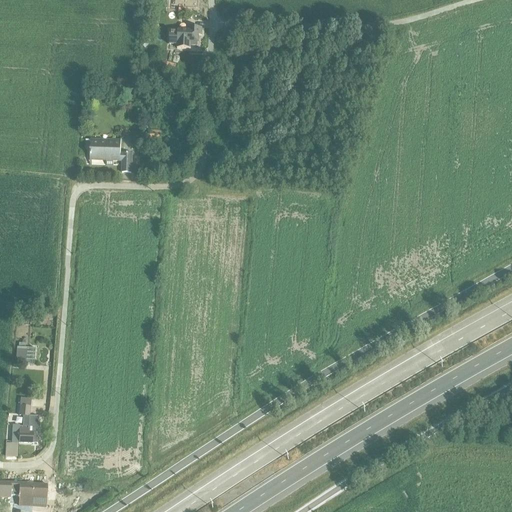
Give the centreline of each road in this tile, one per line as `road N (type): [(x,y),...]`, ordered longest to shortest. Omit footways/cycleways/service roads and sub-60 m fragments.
road 1 (unclassified): [(210,24),(203,166),(192,183),(173,189),(81,189),(73,198),(52,446),(28,467),(0,467)]
road 2 (tertiary): [(511,268),(273,405),(114,511)]
road 3 (motorway): [(511,311),(181,511)]
road 4 (motorway): [(236,511),(511,346)]
road 5 (unclassified): [(483,0),(404,24),(210,24)]
road 6 (unclassified): [(511,387),(304,511)]
